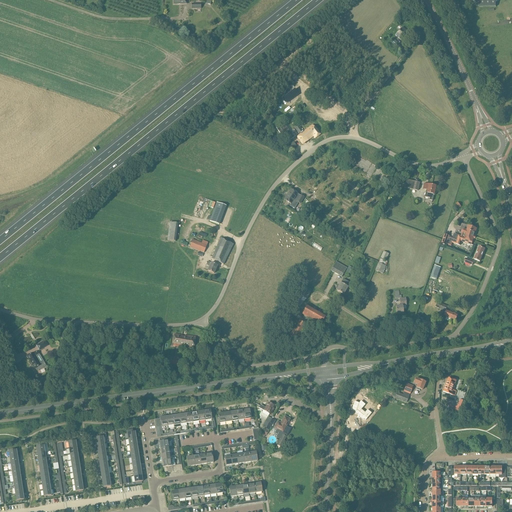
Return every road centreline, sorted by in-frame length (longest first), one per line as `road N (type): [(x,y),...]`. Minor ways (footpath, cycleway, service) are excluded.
road 1 (motorway): [(0,257),(318,0)]
road 2 (motorway): [(297,0),(0,240)]
road 3 (residential): [(323,352),(445,338),(469,315),(499,239),(462,156)]
road 4 (secondary): [(0,413),(271,377)]
road 5 (residential): [(354,138),(310,150),(271,189),(201,320)]
road 6 (residential): [(201,320),(27,317)]
road 7 (residential): [(323,352),(250,365),(201,320)]
road 8 (tertiary): [(326,511),(327,377)]
road 9 (residential): [(424,511),(426,463),(511,456)]
